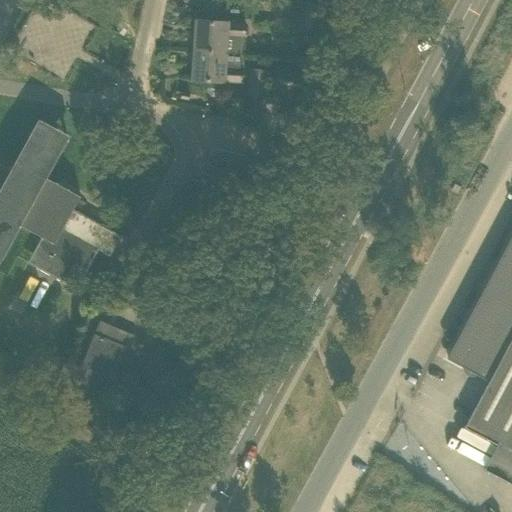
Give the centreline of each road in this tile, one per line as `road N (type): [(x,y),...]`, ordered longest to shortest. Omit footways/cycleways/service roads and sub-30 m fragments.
road 1 (unclassified): [(304,511),(511,137)]
road 2 (secondary): [(199,511),(357,214)]
road 3 (secondary): [(357,214),(472,0)]
road 4 (unclassified): [(0,89),(129,105),(201,126)]
road 5 (unclassified): [(357,214),(253,145),(201,126)]
